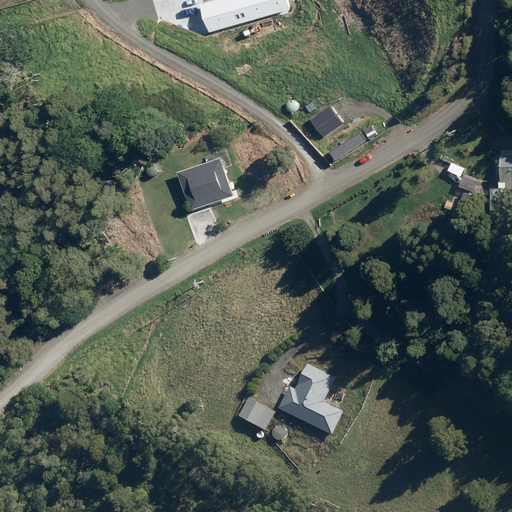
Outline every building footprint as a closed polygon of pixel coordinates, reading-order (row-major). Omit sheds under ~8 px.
[(225,153),(183,170),(188,184),(175,189),(179,200),(188,197),(194,211),(240,192),(225,153)] [(511,154),(502,154),(501,198),(511,198),(511,154)] [(340,379),(307,363),(300,377),(304,379),(297,392),(293,390),(283,410),(337,435),(346,414),(328,405),(340,379)] [(249,399),(241,417),(270,430),(278,412),(249,399)] [(294,425),(281,420),(273,438),(286,443),(294,425)]
